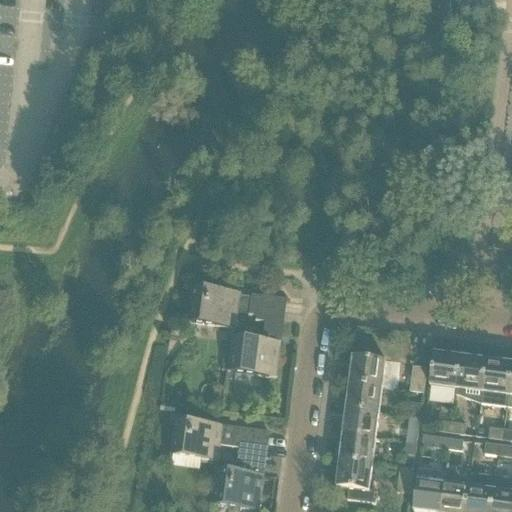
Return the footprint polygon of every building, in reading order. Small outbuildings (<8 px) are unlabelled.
[(236,315),(255,318),(256,309),(284,312),(285,300),(250,295),(250,299),(239,298),(239,294),(190,288),(185,324),(234,330),(236,315)] [(256,309),(255,318),(255,323),(264,324),(263,333),(281,336),(284,312),(256,309)] [(280,344),(262,341),(233,338),(228,373),(275,379),(280,344)] [(430,387),(456,391),(461,358),(434,355),(430,387)] [(354,358),(350,386),(383,390),(387,362),(354,358)] [(456,391),(456,397),(481,406),(487,362),(461,358),(456,391)] [(481,406),(481,408),(507,411),(511,370),(511,365),(487,362),(481,406)] [(410,394),(423,396),(426,371),(414,370),(410,394)] [(350,386),(347,411),(380,415),(383,390),(350,386)] [(411,406),(409,419),(420,421),(422,408),(411,406)] [(347,411),(344,436),(376,440),(380,415),(347,411)] [(237,450),(238,450),(239,442),(267,446),(268,433),(175,421),(170,457),(217,463),(219,448),(237,450)] [(436,434),(450,436),(452,425),(437,423),(436,434)] [(452,425),(450,436),(465,438),(466,427),(452,425)] [(488,441),(502,443),(504,432),(489,430),(488,441)] [(408,431),(406,444),(417,446),(418,433),(408,431)] [(511,433),(504,432),(502,443),(511,444),(511,433)] [(344,436),(340,462),(373,467),(376,440),(344,436)] [(423,438),(422,446),(426,450),(434,451),(448,453),(449,441),(435,439),(423,438)] [(449,441),(448,453),(462,454),(464,443),(449,441)] [(215,471),(211,506),(256,511),(258,511),(267,446),(239,442),(238,450),(237,450),(235,465),(231,464),(230,472),(215,471)] [(406,444),(404,459),(415,460),(417,446),(406,444)] [(485,456),(499,458),(500,448),(486,446),(485,456)] [(511,449),(500,448),(499,458),(511,459),(511,449)] [(373,467),(340,462),(336,490),(349,491),(347,503),(375,507),(377,494),(369,493),(373,467)] [(397,494),(410,496),(413,472),(400,470),(397,494)] [(416,493),(413,511),(440,511),(445,474),(419,471),(417,482),(416,493)] [(445,474),(440,511),(466,511),(470,482),(456,480),(456,476),(454,472),(445,471),(445,474)] [(466,511),(491,511),(496,480),(471,477),(470,482),(466,511)] [(511,511),(511,482),(496,480),(491,511),(511,511)]
